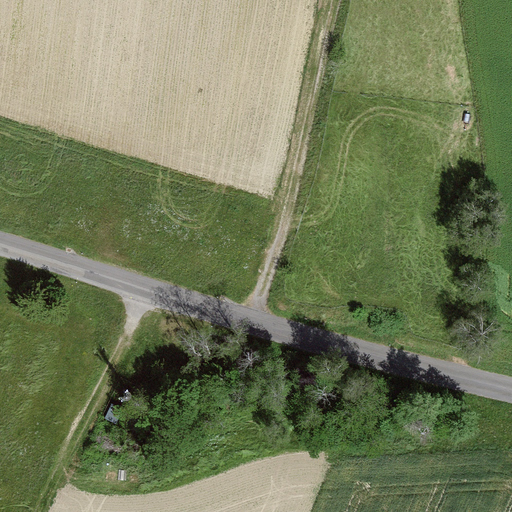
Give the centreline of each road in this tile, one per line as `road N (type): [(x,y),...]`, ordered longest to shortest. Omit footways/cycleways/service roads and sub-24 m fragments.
road 1 (tertiary): [(0,243),(511,389)]
road 2 (track): [(251,319),(285,217),(335,0)]
